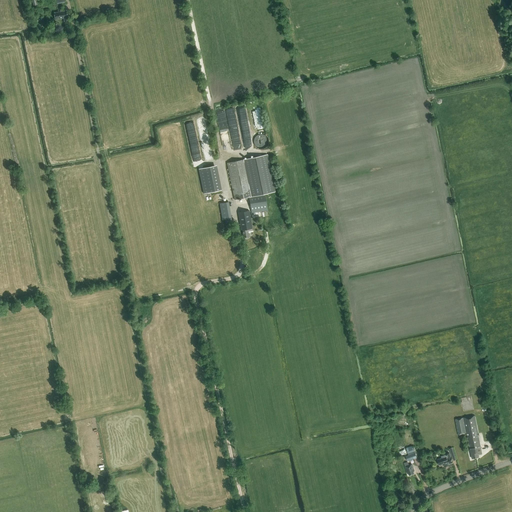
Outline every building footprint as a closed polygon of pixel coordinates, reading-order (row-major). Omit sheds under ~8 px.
[(58,12),(54,13),(55,20),(64,18),(64,22),(68,21),(67,17),(68,17),(66,10),(61,11),(61,7),(57,8),(58,12)] [(187,121),(187,134),(196,133),(195,120),(187,121)] [(268,144),(268,142),(268,141),(268,139),(267,138),(266,137),(265,136),(264,135),(263,135),(261,134),(260,134),(259,135),(257,135),(256,136),(255,137),(254,138),(254,139),(253,141),(253,142),(254,144),(254,145),(255,146),(256,147),(257,148),(259,149),(260,149),(262,149),(263,149),(264,148),(265,147),(266,146),(267,145),(268,144)] [(244,159),(227,163),(234,200),(249,197),(251,213),(267,210),(265,194),(275,192),(267,154),(244,159)] [(199,167),(203,192),(221,189),(217,164),(199,167)] [(229,201),(220,202),(222,220),(231,218),(229,201)] [(249,211),(237,213),(241,231),(242,231),(242,234),(242,235),(242,236),(243,237),(243,238),(249,237),(248,231),(252,231),(249,211)] [(472,459),(479,457),(478,455),(482,454),(480,446),(481,446),(479,436),(479,433),(478,433),(475,416),(455,420),(458,436),(466,433),(469,449),(470,449),(472,459)] [(407,461),(417,458),(413,446),(406,448),(408,455),(405,456),(407,461)] [(444,465),(452,463),(451,457),(449,453),(446,454),(441,456),(442,458),(437,459),(439,465),(443,463),(444,465)] [(413,472),(414,471),(412,464),(408,465),(407,462),(404,463),(408,474),(409,474),(409,475),(414,474),(413,472)]
